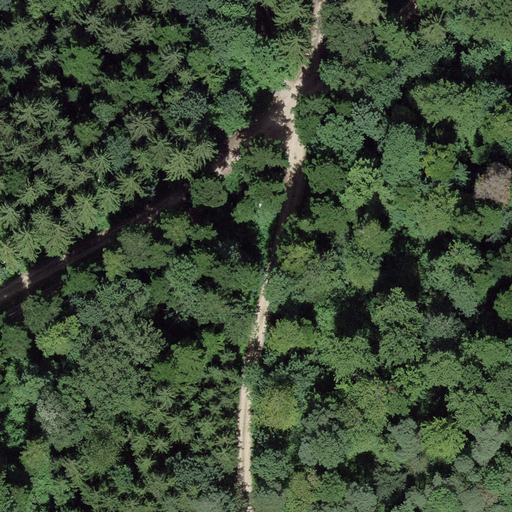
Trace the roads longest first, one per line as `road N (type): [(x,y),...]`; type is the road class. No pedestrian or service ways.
road 1 (track): [(245,511),(242,406),(254,323),(295,203),(291,115)]
road 2 (track): [(291,115),(152,220),(0,305)]
road 3 (track): [(291,115),(416,0)]
road 4 (track): [(256,0),(291,115)]
